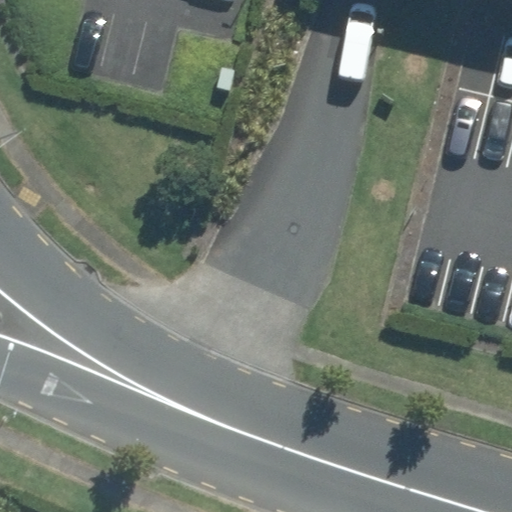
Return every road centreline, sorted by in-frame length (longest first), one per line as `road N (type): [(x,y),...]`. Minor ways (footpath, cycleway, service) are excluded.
road 1 (secondary): [(0,238),(206,421)]
road 2 (secondary): [(206,421),(466,511)]
road 3 (secondary): [(206,421),(0,374)]
